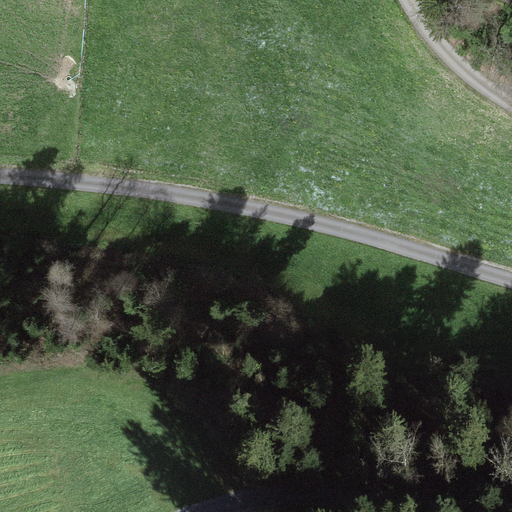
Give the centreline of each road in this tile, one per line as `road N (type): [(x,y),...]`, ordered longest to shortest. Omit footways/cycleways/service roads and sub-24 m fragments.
road 1 (unclassified): [(0,182),(74,185),(239,212),(404,247),(511,283)]
road 2 (unclassified): [(511,494),(427,502),(274,495),(202,511)]
